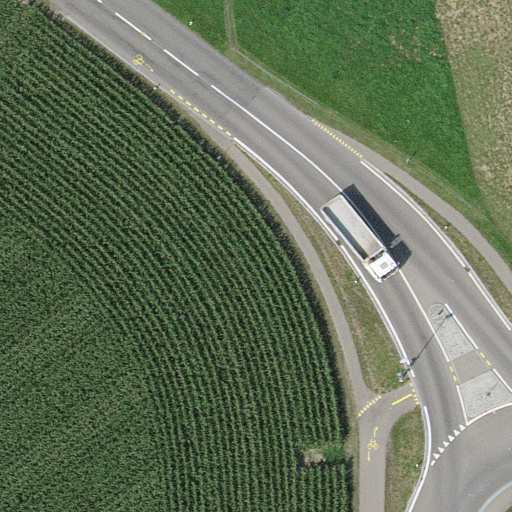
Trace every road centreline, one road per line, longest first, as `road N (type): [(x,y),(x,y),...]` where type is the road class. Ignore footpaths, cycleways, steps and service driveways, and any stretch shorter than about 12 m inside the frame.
road 1 (tertiary): [(98,0),(354,200),(392,251)]
road 2 (tertiary): [(392,251),(469,467)]
road 3 (tertiary): [(511,368),(392,251)]
